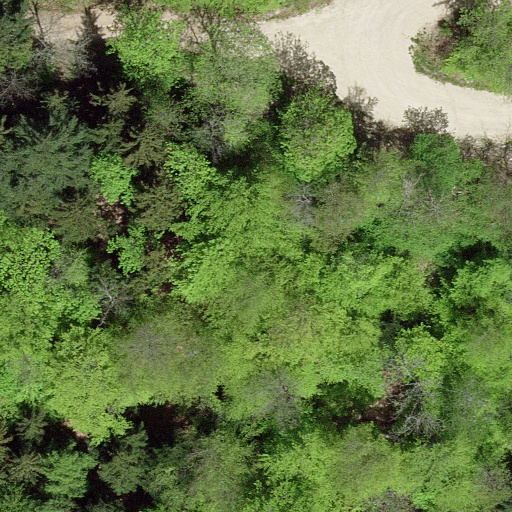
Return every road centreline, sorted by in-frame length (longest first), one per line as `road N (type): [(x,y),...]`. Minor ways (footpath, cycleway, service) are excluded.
road 1 (track): [(354,52),(80,29),(0,31)]
road 2 (track): [(511,123),(462,120),(379,84),(354,52)]
